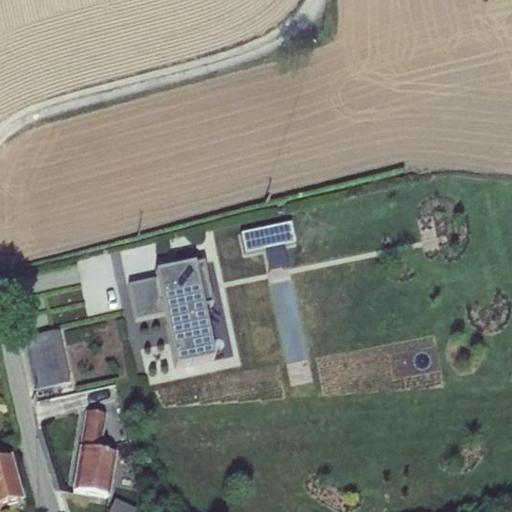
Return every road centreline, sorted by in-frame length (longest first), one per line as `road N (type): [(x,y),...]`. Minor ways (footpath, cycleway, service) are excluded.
road 1 (track): [(0,130),(46,107),(245,54),(307,22),(320,0)]
road 2 (track): [(50,511),(0,306)]
